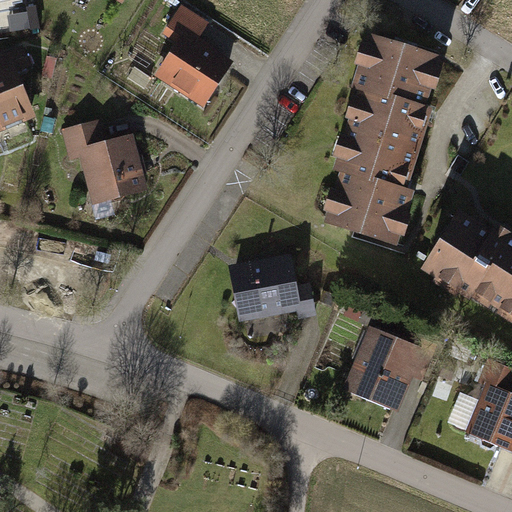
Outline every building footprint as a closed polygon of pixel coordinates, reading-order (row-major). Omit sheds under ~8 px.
[(172,30),(184,38),(160,75),(207,105),(238,57),(202,34),(210,22),(187,7),(172,30)] [(458,52),(380,30),(327,221),(405,243),(458,52)] [(26,43),(0,54),(0,132),(43,113),(25,72),(36,67),(26,43)] [(85,152),(107,146),(100,121),(69,129),(75,154),(85,152)] [(107,146),(85,152),(99,205),(148,193),(135,139),(107,146)] [(499,228),(467,208),(427,266),(511,311),(511,229),(502,223),(499,228)] [(303,255),(239,265),(247,317),(304,308),(305,316),(319,314),(315,286),(308,287),(303,255)] [(412,369),(421,347),(375,328),(352,384),(398,403),(412,369)] [(421,347),(412,369),(427,375),(441,342),(426,335),(421,347)] [(487,386),(511,396),(511,394),(511,371),(488,361),(479,383),(487,386)] [(511,396),(487,386),(481,400),(463,393),(450,422),(511,447),(511,396)]
